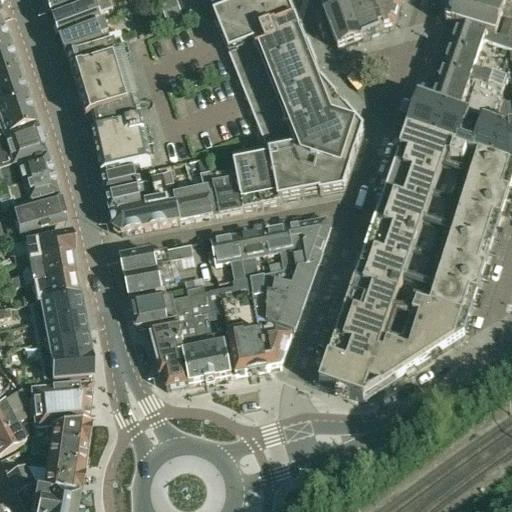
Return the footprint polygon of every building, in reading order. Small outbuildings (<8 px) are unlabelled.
[(53,0),(46,3),(53,21),(109,0),(109,1),(110,0),(53,0)] [(53,21),(60,41),(102,25),(99,17),(113,12),(109,1),(109,0),(53,21)] [(176,0),(165,0),(159,2),(168,27),(184,21),(176,0)] [(262,0),(213,19),(218,30),(265,150),(268,149),(348,174),(361,136),(320,89),(284,0),(262,0)] [(316,0),(338,53),(362,44),(345,0),(316,0)] [(396,27),(403,0),(345,0),(362,44),(380,36),(380,35),(389,33),(396,27)] [(488,0),(452,0),(446,26),(511,46),(511,6),(510,6),(488,0)] [(60,41),(69,65),(102,54),(113,49),(125,45),(121,34),(110,38),(105,24),(102,25),(60,41)] [(503,94),(510,71),(511,66),(511,46),(446,26),(432,65),(483,87),(503,94)] [(0,77),(17,71),(7,45),(0,47),(0,77)] [(87,125),(93,123),(95,130),(136,119),(113,49),(102,54),(69,65),(73,77),(87,125)] [(503,94),(483,87),(432,65),(420,102),(492,128),(496,114),(500,115),(498,121),(509,125),(506,104),(500,102),(503,94)] [(19,76),(17,71),(0,77),(0,107),(26,99),(19,76)] [(35,126),(26,99),(0,107),(0,139),(4,138),(35,126)] [(511,132),(510,133),(506,134),(492,128),(420,102),(408,136),(480,163),(481,161),(511,171),(511,132)] [(142,127),(139,128),(136,119),(95,130),(97,137),(92,139),(101,182),(139,172),(151,169),(142,127)] [(0,172),(0,173),(0,172),(46,158),(35,126),(4,138),(0,139),(0,172)] [(356,286),(320,389),(365,405),(465,340),(511,192),(511,171),(481,161),(480,163),(456,154),(447,150),(440,147),(408,136),(356,286)] [(268,149),(265,150),(249,153),(261,213),(280,209),(279,206),(268,149)] [(342,194),(348,174),(268,149),(279,206),(342,194)] [(231,156),(236,183),(242,216),(261,213),(249,153),(231,156)] [(6,192),(0,193),(0,194),(6,192),(51,179),(46,159),(46,158),(0,172),(0,173),(6,192)] [(200,171),(202,178),(201,178),(203,189),(194,191),(200,224),(220,220),(213,187),(211,176),(207,163),(190,167),(192,173),(200,171)] [(101,182),(106,201),(149,191),(149,190),(151,190),(149,179),(141,181),(139,172),(101,182)] [(164,185),(165,189),(174,187),(171,174),(162,176),(164,185)] [(0,207),(2,215),(6,214),(14,211),(27,207),(27,208),(57,199),(51,179),(6,192),(0,194),(0,207)] [(236,183),(213,187),(220,220),(242,216),(236,183)] [(168,207),(166,196),(165,189),(164,185),(151,187),(155,207),(156,209),(110,219),(113,234),(121,240),(180,228),(177,212),(170,214),(169,206),(168,207)] [(106,201),(110,219),(156,209),(155,207),(154,208),(149,191),(106,201)] [(194,191),(166,196),(168,207),(169,206),(170,214),(177,212),(180,228),(200,224),(194,191)] [(10,213),(17,237),(17,239),(64,226),(57,199),(27,208),(27,207),(14,211),(6,214),(10,213)] [(327,224),(311,227),(311,238),(306,239),(306,244),(299,245),(301,257),(294,258),(293,258),(295,273),(317,269),(331,228),(327,224)] [(311,227),(288,231),(294,258),(301,257),(299,245),(306,244),(306,239),(311,238),(311,227)] [(288,231),(262,236),(267,259),(281,256),(284,275),(250,282),(295,273),(293,258),(294,258),(288,231)] [(262,236),(237,240),(241,264),(267,259),(262,236)] [(68,237),(24,246),(11,249),(14,269),(27,267),(71,259),(72,259),(68,237)] [(211,245),(215,268),(230,266),(234,285),(245,283),(241,264),(237,240),(211,245)] [(191,249),(184,251),(186,263),(193,261),(191,249)] [(184,251),(176,252),(179,264),(186,263),(184,251)] [(170,266),(179,264),(176,252),(127,262),(122,269),(125,282),(171,273),(170,266)] [(27,267),(29,278),(9,283),(10,286),(0,287),(0,293),(11,291),(12,293),(31,287),(74,278),(71,259),(27,267)] [(250,282),(251,283),(252,290),(254,301),(263,297),(263,293),(285,300),(288,299),(305,304),(317,269),(295,273),(250,282)] [(132,300),(133,305),(161,300),(160,295),(161,295),(160,285),(173,283),(171,273),(125,282),(129,301),(132,300)] [(29,309),(78,299),(74,278),(31,287),(33,298),(21,300),(23,310),(29,309)] [(249,378),(258,376),(268,375),(263,352),(262,352),(261,344),(263,344),(262,338),(261,338),(260,333),(258,326),(254,301),(252,290),(242,291),(244,302),(222,306),(236,380),(248,378),(249,378)] [(204,291),(187,295),(188,301),(174,304),(178,326),(190,389),(206,386),(206,387),(215,386),(215,384),(236,380),(222,306),(221,297),(206,300),(204,291)] [(266,325),(294,335),(305,304),(288,299),(285,300),(263,293),(263,297),(254,301),(258,326),(266,325)] [(133,305),(131,305),(136,333),(148,331),(149,335),(173,330),(172,327),(178,326),(174,304),(173,297),(161,300),(133,305)] [(29,309),(33,330),(82,320),(78,299),(29,309)] [(33,330),(37,351),(86,341),(82,320),(33,330)] [(190,389),(178,326),(172,327),(173,330),(149,335),(160,381),(165,380),(167,393),(190,389)] [(269,332),(260,333),(261,338),(262,338),(263,344),(261,344),(262,352),(263,352),(268,375),(268,374),(281,372),(292,341),(276,335),(270,337),(269,332)] [(37,351),(40,366),(90,362),(86,341),(37,351)] [(40,386),(40,387),(91,383),(90,362),(40,366),(43,385),(40,386)] [(31,394),(34,433),(86,429),(91,389),(31,394)] [(3,405),(0,407),(0,436),(20,426),(19,425),(26,422),(18,406),(15,397),(3,405)] [(0,436),(0,459),(25,446),(23,442),(27,439),(20,426),(0,436)] [(51,443),(50,448),(83,454),(86,429),(34,433),(35,441),(51,443)] [(335,434),(322,435),(324,452),(337,451),(335,434)] [(50,451),(31,448),(30,458),(48,460),(47,468),(81,474),(83,454),(50,448),(50,451)] [(35,487),(25,468),(6,477),(5,478),(15,497),(35,487)] [(43,495),(36,494),(36,496),(51,498),(78,501),(81,474),(47,468),(43,495)] [(75,511),(78,501),(51,498),(36,496),(36,494),(34,494),(30,511),(75,511)]
